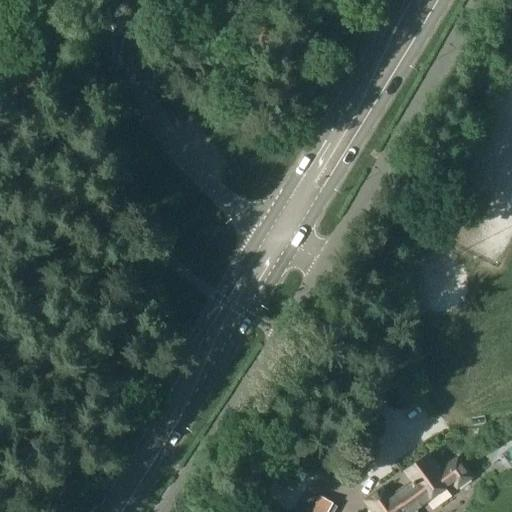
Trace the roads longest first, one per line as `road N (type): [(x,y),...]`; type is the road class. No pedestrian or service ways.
road 1 (primary): [(262,232),(89,511)]
road 2 (unclassified): [(487,0),(319,273)]
road 3 (primary): [(128,511),(290,253)]
road 4 (primary): [(290,253),(440,0)]
road 5 (unclassified): [(319,273),(167,511)]
road 6 (unclassified): [(262,232),(180,155),(137,79),(119,0)]
road 7 (primary): [(402,0),(262,232)]
road 8 (track): [(349,459),(324,394),(304,298)]
road 9 (unknown): [(0,79),(92,49),(122,23)]
